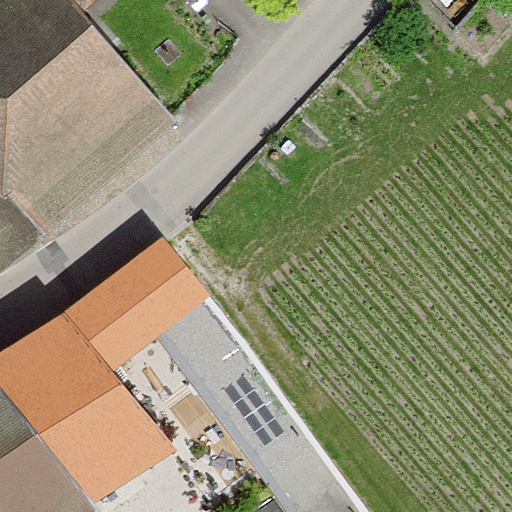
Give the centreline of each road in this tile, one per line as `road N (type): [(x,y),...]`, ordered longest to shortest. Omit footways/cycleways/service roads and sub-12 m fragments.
road 1 (unclassified): [(358,0),(190,179),(0,318)]
road 2 (track): [(161,202),(403,511)]
